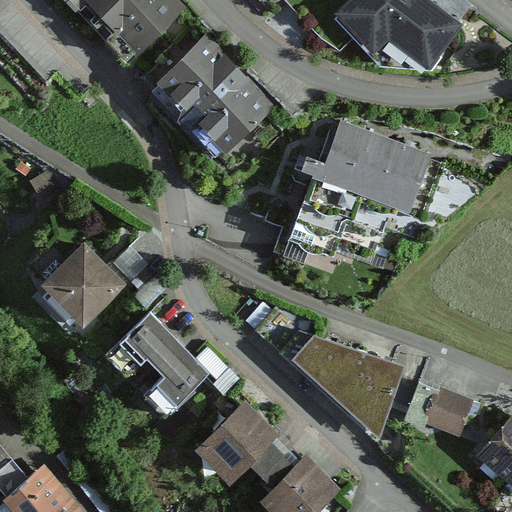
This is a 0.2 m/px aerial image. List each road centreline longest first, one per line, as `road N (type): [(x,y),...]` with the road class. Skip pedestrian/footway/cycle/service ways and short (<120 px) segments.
road 1 (residential): [(181,241),(198,302),(213,323),(420,511)]
road 2 (residential): [(511,380),(324,309),(181,241)]
road 3 (residential): [(511,88),(418,100),(362,91),(259,42),(217,0)]
road 4 (residential): [(30,0),(161,143),(181,241)]
road 5 (residential): [(181,241),(0,121)]
road 6 (residential): [(90,511),(0,389)]
